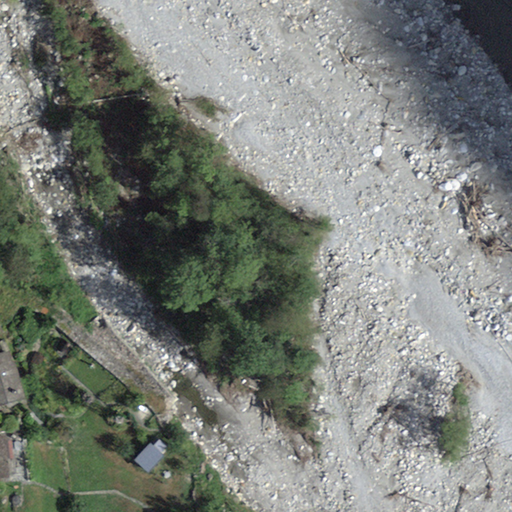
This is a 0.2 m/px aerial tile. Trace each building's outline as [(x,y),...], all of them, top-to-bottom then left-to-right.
[(66,344),(60,351),(66,357),(73,349),(66,344)] [(0,409),(25,403),(13,354),(0,357),(0,409)] [(39,355),(29,361),(33,368),(43,361),(39,355)] [(2,434),(0,434),(0,476),(8,475),(2,434)] [(150,445),(134,463),(148,476),(164,458),(150,445)]
